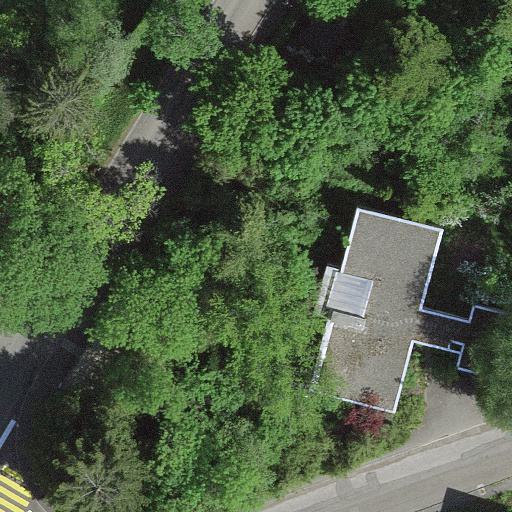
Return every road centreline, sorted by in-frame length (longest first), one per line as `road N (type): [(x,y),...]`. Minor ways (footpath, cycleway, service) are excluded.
road 1 (residential): [(222,0),(0,359)]
road 2 (residential): [(278,511),(511,431)]
